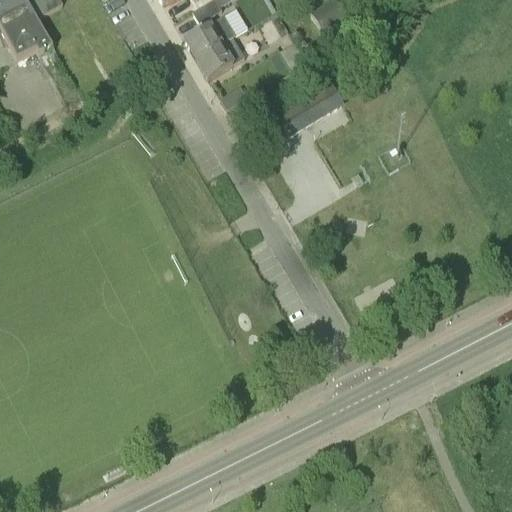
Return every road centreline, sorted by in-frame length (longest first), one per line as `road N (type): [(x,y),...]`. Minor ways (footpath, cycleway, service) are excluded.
road 1 (unclassified): [(367,397),(133,0)]
road 2 (tertiary): [(137,511),(367,397)]
road 3 (tertiary): [(367,397),(511,323)]
